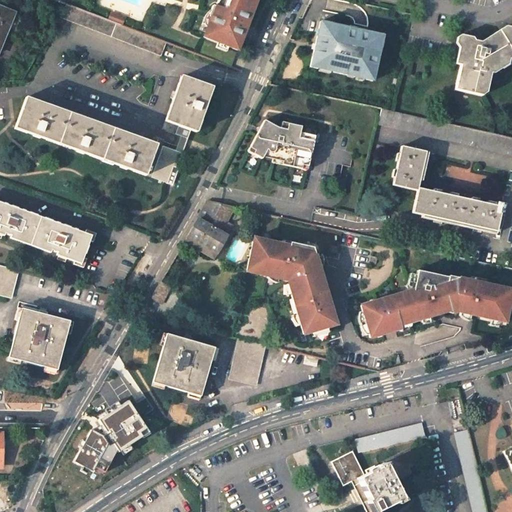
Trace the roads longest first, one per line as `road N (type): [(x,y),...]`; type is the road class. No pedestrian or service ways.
road 1 (unclassified): [(291,0),(166,253),(69,418)]
road 2 (unclassified): [(87,511),(232,428),(511,353)]
road 3 (unknown): [(0,188),(166,253)]
